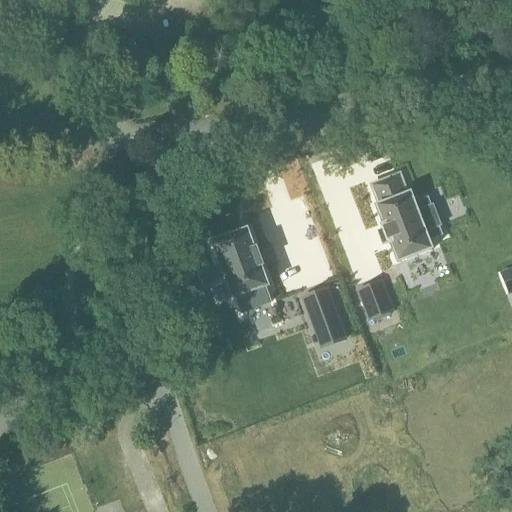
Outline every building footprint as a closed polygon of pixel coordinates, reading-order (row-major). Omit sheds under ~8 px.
[(376,208),(379,218),(383,228),(382,228),(388,247),(390,246),(397,265),(431,252),(427,242),(441,237),(438,228),(439,227),(432,209),(431,209),(427,200),(414,205),(410,195),(407,197),(399,176),(371,187),(378,207),(376,208)] [(245,232),(210,244),(233,302),(236,301),(242,315),(270,304),(264,290),(267,289),(259,269),(261,268),(255,252),(253,252),(245,232)] [(511,272),(501,276),(508,295),(511,293),(511,272)] [(373,321),(388,315),(391,314),(379,285),(359,293),(370,322),(373,321)] [(337,316),(311,326),(321,352),(346,343),(337,316)]
